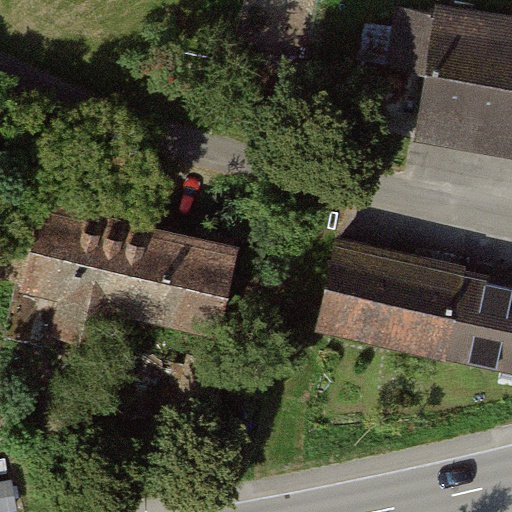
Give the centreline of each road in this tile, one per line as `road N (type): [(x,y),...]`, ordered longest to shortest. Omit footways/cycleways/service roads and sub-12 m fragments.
road 1 (residential): [(511,214),(209,159),(96,120),(0,71)]
road 2 (tertiary): [(382,511),(511,485)]
